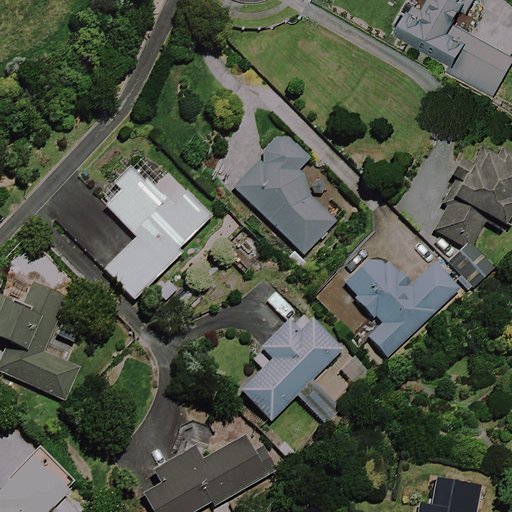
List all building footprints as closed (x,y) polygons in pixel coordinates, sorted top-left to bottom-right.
[(429,0),(425,9),(417,4),(396,40),(494,97),(511,66),(511,59),(454,26),(469,0),(429,0)] [(309,163),(284,136),(230,188),(301,261),(335,227),(300,191),(306,185),(296,176),(309,163)] [(460,190),(433,237),(454,249),(474,215),(502,231),(511,213),(511,203),(509,202),(511,197),(511,159),(498,152),(492,161),(481,155),(473,168),(457,159),(445,181),(460,190)] [(148,194),(129,174),(113,188),(120,195),(105,211),(135,241),(103,273),(132,303),(177,258),(174,254),(208,221),(165,177),(148,194)] [(492,269),(466,241),(445,260),(471,288),(492,269)] [(412,291),(378,256),(339,294),(373,329),(363,338),(385,361),(450,298),(457,291),(435,269),(412,291)] [(65,302),(29,287),(20,309),(0,300),(0,343),(3,344),(0,350),(0,376),(63,404),(77,371),(41,356),(65,302)] [(338,352),(303,318),(291,330),(285,325),(259,352),(269,363),(239,395),(269,424),(338,352)] [(135,502),(141,511),(197,511),(210,505),(214,511),(269,477),(244,436),(200,463),(191,448),(148,474),(157,489),(135,502)] [(45,476),(30,462),(0,493),(0,511),(51,511),(71,492),(49,471),(45,476)] [(473,511),(477,489),(434,482),(429,509),(418,507),(417,511),(444,511),(445,508),(455,509),(454,511),(473,511)]
